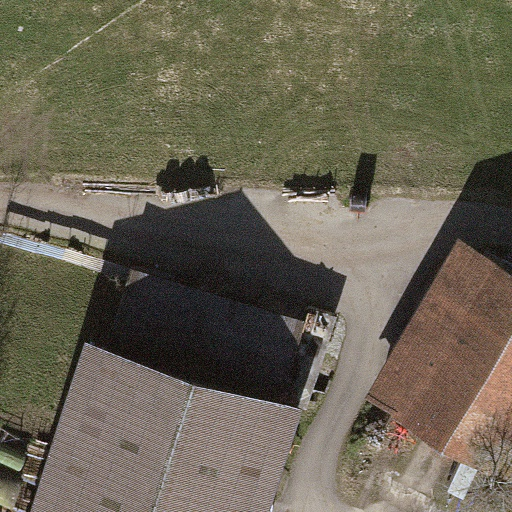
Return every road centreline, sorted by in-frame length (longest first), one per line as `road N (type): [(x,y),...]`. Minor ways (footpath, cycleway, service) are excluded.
road 1 (track): [(420,217),(0,201)]
road 2 (track): [(314,511),(420,217)]
